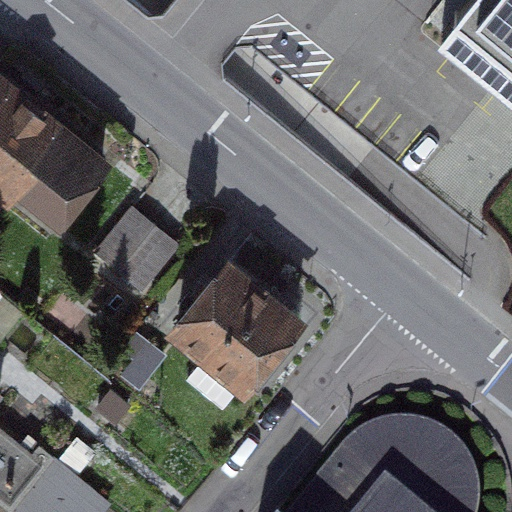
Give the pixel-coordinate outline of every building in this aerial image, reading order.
[(511,0),(473,0),(457,20),(493,49),(502,39),(511,47),(511,0)] [(46,113),(0,76),(0,182),(6,188),(13,179),(46,205),(59,189),(69,197),(101,158),(46,113)] [(177,241),(132,204),(95,250),(140,286),(177,241)] [(262,288),(229,261),(176,325),(207,351),(188,374),(223,402),(242,379),(243,380),(296,315),(262,288)] [(473,511),(475,503),(475,489),(473,479),(470,468),(464,458),(457,449),(449,441),(441,435),(432,430),(422,427),(411,425),(401,424),(390,425),(380,428),(370,432),(360,438),(352,445),(344,453),(296,511),(473,511)] [(0,474),(11,483),(33,456),(0,428),(0,474)] [(90,511),(103,497),(56,458),(14,511),(15,511),(90,511)]
